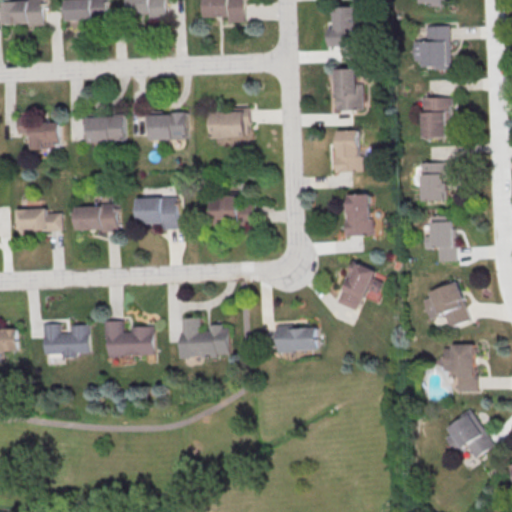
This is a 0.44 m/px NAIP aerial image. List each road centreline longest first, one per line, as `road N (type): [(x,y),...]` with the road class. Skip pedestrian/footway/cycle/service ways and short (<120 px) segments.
road 1 (residential): [(511,295),(494,0)]
road 2 (residential): [(289,259),(243,271),(0,280)]
road 3 (residential): [(289,60),(0,72)]
road 4 (residential): [(289,259),(296,225),(286,0)]
